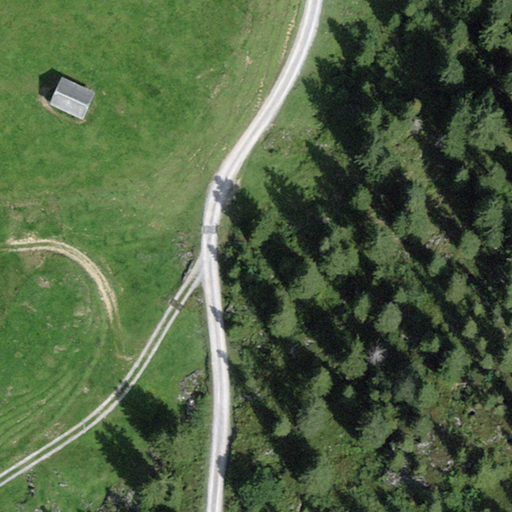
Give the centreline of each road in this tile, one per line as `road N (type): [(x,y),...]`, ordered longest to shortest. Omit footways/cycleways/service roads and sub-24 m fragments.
road 1 (track): [(316,0),(298,60),(215,199),(209,261),(223,395),(216,511)]
road 2 (track): [(0,485),(152,367),(209,261)]
